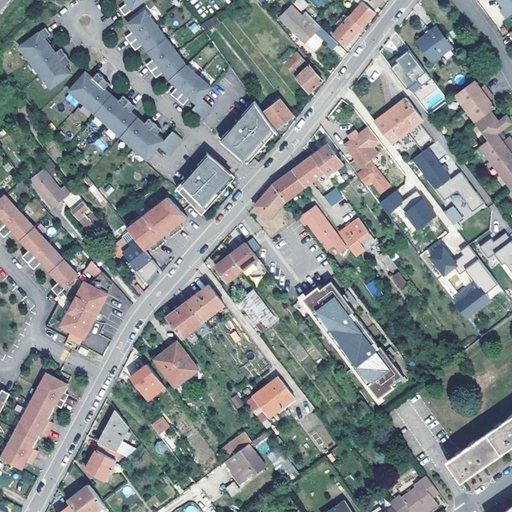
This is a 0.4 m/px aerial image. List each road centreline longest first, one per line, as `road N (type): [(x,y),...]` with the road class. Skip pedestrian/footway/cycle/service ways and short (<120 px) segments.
road 1 (residential): [(256,182),(136,315),(105,373)]
road 2 (residential): [(406,0),(256,182)]
road 3 (residential): [(256,182),(162,105),(86,22)]
road 4 (residential): [(105,373),(31,511)]
